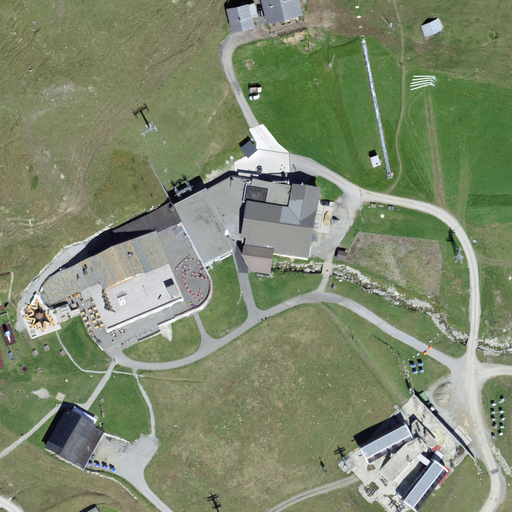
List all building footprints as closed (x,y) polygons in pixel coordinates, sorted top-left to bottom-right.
[(299,0),(261,0),(267,23),(303,15),(299,0)] [(226,9),(232,33),(255,28),(252,17),(257,16),(254,3),(226,9)] [(438,19),(421,26),(425,37),(442,30),(438,19)] [(232,180),(206,196),(227,236),(241,242),(247,204),(288,212),(293,189),(232,180)] [(273,259),(308,265),(321,195),(293,189),(288,212),(247,204),(241,242),(246,243),(245,250),(243,261),(252,276),(270,279),(273,259)] [(196,253),(205,270),(232,256),(224,242),(227,236),(206,196),(175,212),(196,253)] [(169,267),(156,235),(53,277),(43,287),(52,308),(91,293),(107,334),(183,302),(169,267)] [(97,425),(66,409),(45,448),(84,469),(103,433),(95,429),(97,425)] [(404,421),(359,446),(369,464),(414,439),(404,421)] [(406,445),(380,470),(391,482),(428,447),(419,438),(406,445)] [(416,511),(448,471),(431,459),(400,500),(415,511),(416,511)]
